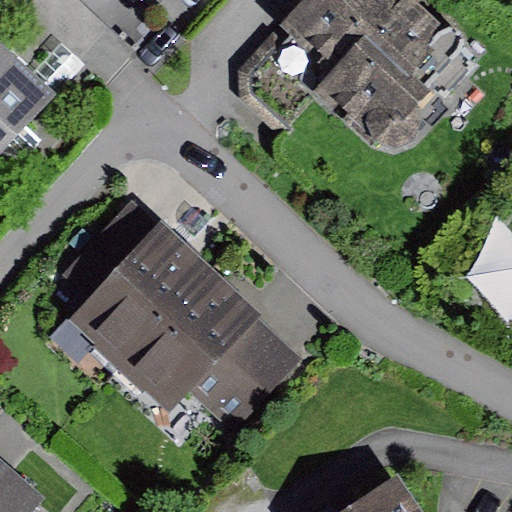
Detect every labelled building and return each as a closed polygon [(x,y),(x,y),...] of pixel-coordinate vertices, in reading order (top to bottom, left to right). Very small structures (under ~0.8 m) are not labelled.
[(385,0),(315,0),(281,34),(331,79),(317,97),(373,148),(396,158),(421,144),(420,124),(449,98),(470,76),(385,0)] [(0,165),(54,105),(0,54),(0,165)] [(208,283),(127,210),(61,282),(90,307),(68,332),(121,379),(208,283)] [(208,283),(121,379),(172,423),(196,401),(234,437),(302,364),(208,283)] [(0,511),(46,511),(48,510),(0,470),(0,511)] [(412,511),(396,485),(351,511),(412,511)]
